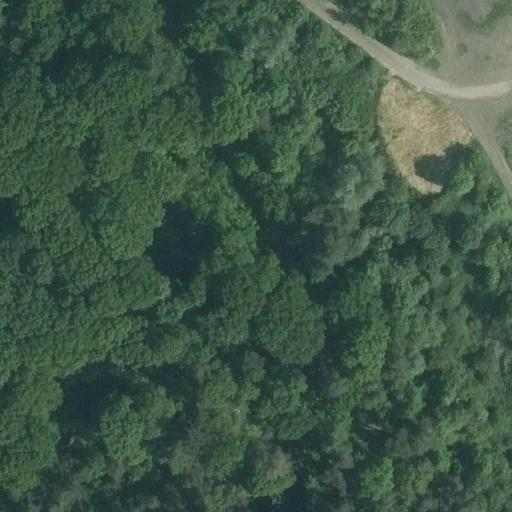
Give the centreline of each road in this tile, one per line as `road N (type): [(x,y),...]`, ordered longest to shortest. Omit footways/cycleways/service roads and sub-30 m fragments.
road 1 (track): [(306,0),(423,83),(468,99),(511,86)]
road 2 (track): [(439,0),(452,23),(468,99),(511,186)]
road 3 (track): [(0,112),(158,7)]
